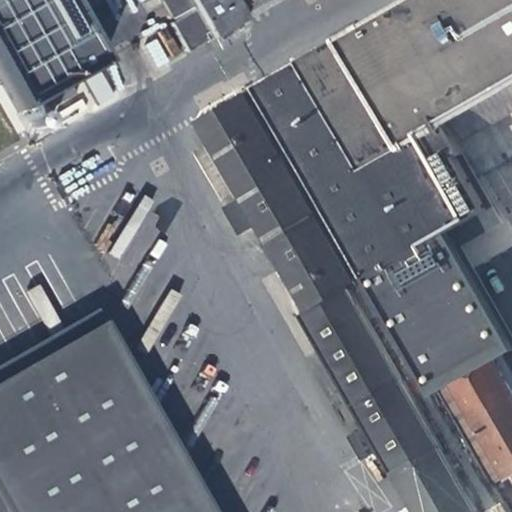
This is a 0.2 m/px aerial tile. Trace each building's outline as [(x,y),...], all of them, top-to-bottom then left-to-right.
[(124,0),(135,21),(144,16),(137,1),(140,0),(124,0)] [(188,0),(210,37),(243,18),(232,0),(188,0)] [(511,0),(405,0),(262,83),(369,269),(374,277),(389,268),(429,245),(488,211),(458,158),(463,154),(446,123),(449,121),(511,84),(511,0)] [(142,61),(133,46),(110,59),(119,74),(142,61)] [(350,279),(369,269),(262,83),(243,93),(350,279)] [(511,84),(449,121),(461,141),(511,111),(511,84)] [(5,109),(25,143),(61,122),(41,88),(5,109)] [(350,279),(243,93),(197,120),(304,310),(346,286),(352,283),(350,279)] [(0,154),(1,156),(9,152),(6,146),(0,149),(0,154)] [(389,268),(396,279),(435,256),(429,245),(389,268)] [(478,332),(435,256),(396,279),(439,354),(478,332)] [(492,483),(509,474),(455,381),(439,354),(396,279),(389,268),(374,277),(492,483)] [(437,445),(346,286),(304,310),(298,313),(363,426),(376,450),(389,472),(437,445)] [(0,364),(0,379),(95,326),(88,315),(0,364)] [(0,379),(0,511),(200,511),(95,326),(0,379)] [(439,354),(455,381),(494,359),(478,332),(439,354)] [(511,473),(511,391),(494,359),(455,381),(509,474),(509,475),(511,473)] [(376,450),(363,426),(348,435),(361,459),(376,450)] [(437,445),(389,472),(411,511),(443,511),(438,503),(463,489),(437,445)] [(476,511),(463,489),(438,503),(443,511),(476,511)]
